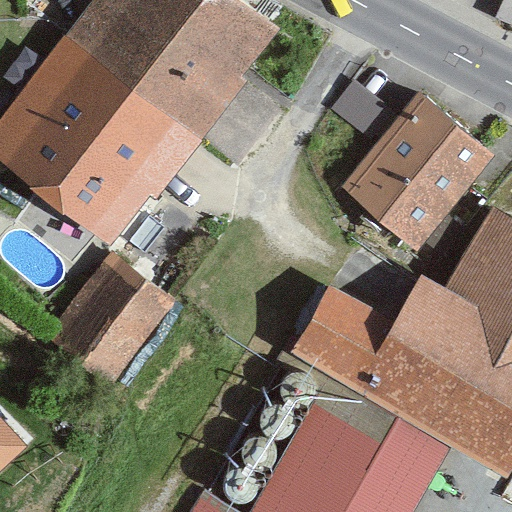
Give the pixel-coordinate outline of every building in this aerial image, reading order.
[(229,0),(98,0),(0,125),(0,154),(111,241),(274,34),(229,0)] [(490,137),(411,78),(337,176),(414,245),(490,137)] [(228,511),(208,500),(201,511),(407,511),(451,438),(506,470),(511,459),(511,217),(491,206),(442,291),(423,280),(411,301),(397,325),(330,286),(290,355),(328,377),(249,511),(228,511)] [(173,304),(113,257),(51,335),(110,382),(173,304)] [(0,403),(0,456),(24,428),(0,403)]
